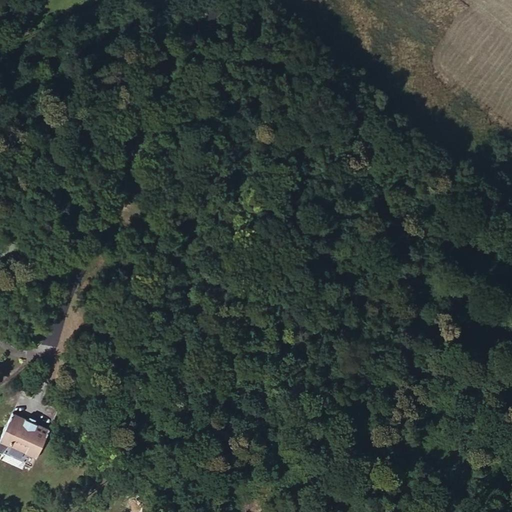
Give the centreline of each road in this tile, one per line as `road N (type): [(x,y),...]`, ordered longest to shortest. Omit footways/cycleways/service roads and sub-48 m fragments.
road 1 (track): [(447,511),(386,483),(284,400),(234,379),(173,317),(129,139),(129,102),(151,61),(212,0)]
road 2 (track): [(129,139),(52,342),(35,354),(0,343)]
